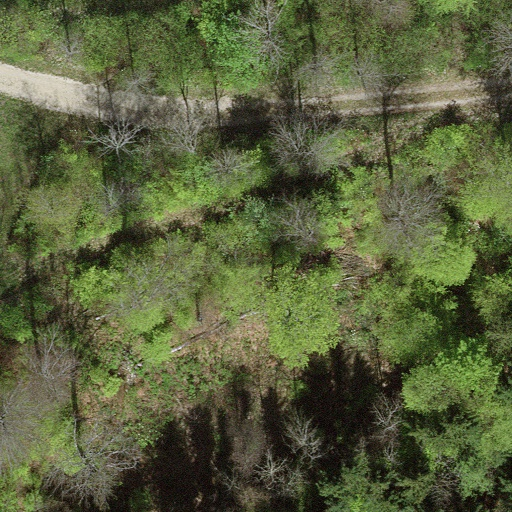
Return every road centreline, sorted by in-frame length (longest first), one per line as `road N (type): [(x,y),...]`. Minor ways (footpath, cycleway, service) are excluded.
road 1 (track): [(0,77),(116,105),(216,113),(511,81)]
road 2 (track): [(467,89),(410,132),(7,279)]
